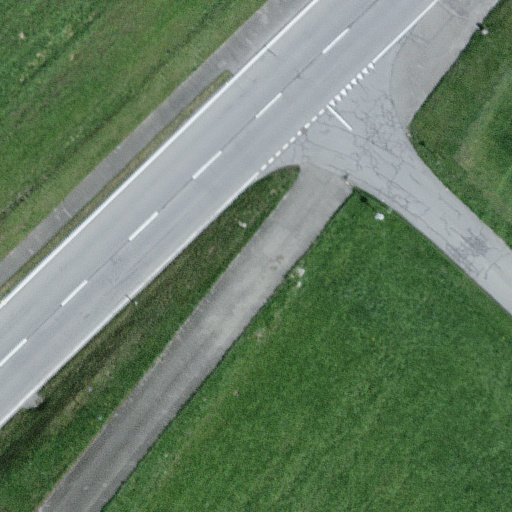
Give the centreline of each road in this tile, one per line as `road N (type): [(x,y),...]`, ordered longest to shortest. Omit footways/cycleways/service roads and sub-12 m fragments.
road 1 (tertiary): [(298,77),(0,367)]
road 2 (residential): [(511,285),(298,77)]
